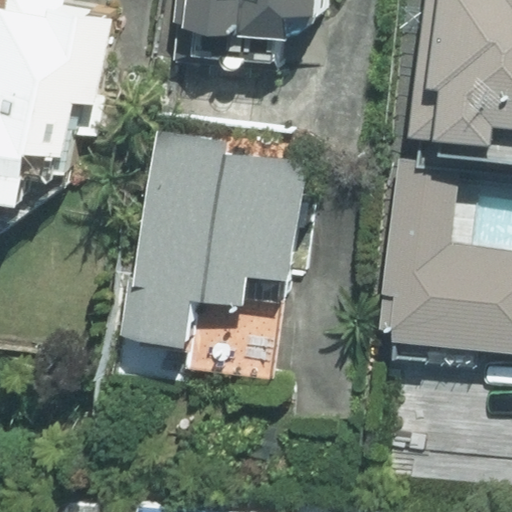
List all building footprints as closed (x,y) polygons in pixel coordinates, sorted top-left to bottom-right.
[(0,186),(22,190),(23,177),(44,180),(52,130),(86,135),(87,128),(107,131),(127,4),(104,0),(10,0),(3,48),(0,47),(0,186)] [(313,19),(318,15),(325,9),(329,3),(329,0),(184,0),(181,52),(285,60),(288,17),(313,19)] [(411,147),(395,312),(410,314),(407,346),(488,355),(489,336),(511,338),(511,0),(438,0),(424,149),(411,147)] [(297,264),(302,264),(318,150),(237,139),(238,127),(165,117),(144,270),(137,269),(130,321),(169,326),(168,339),(195,343),(193,358),(279,369),(290,286),(294,287),(297,264)] [(256,437),(282,442),(286,423),(261,418),(256,437)] [(74,511),(255,511),(143,501),(143,511),(130,511),(107,510),(109,496),(77,494),(74,511)]
